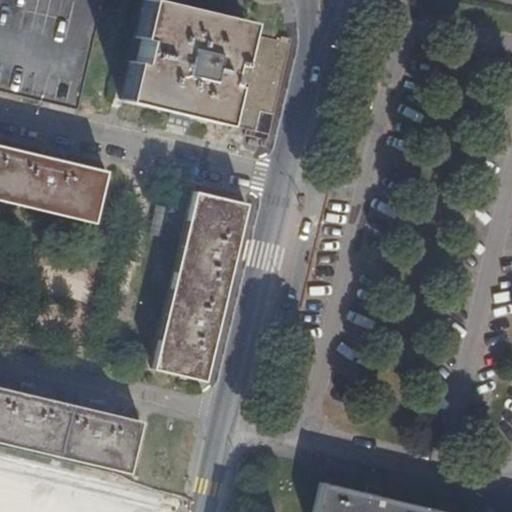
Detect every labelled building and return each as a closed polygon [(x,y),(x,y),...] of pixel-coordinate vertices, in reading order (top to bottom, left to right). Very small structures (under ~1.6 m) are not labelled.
[(282,46),(282,44),(241,34),(243,25),(144,2),(135,40),(141,41),(136,65),(129,64),(120,103),(220,126),(227,96),(239,98),(232,129),(245,132),(244,138),(259,141),(282,46)] [(290,46),(282,44),(282,46),(259,141),(268,143),(290,46)] [(0,202),(91,224),(104,174),(78,168),(0,149),(0,202)] [(202,384),(244,208),(193,195),(151,371),(202,384)] [(0,445),(127,476),(139,425),(116,420),(0,392),(0,445)] [(435,511),(383,500),(363,495),(318,485),(311,511),(435,511)] [(365,487),(363,495),(383,500),(385,492),(365,487)]
